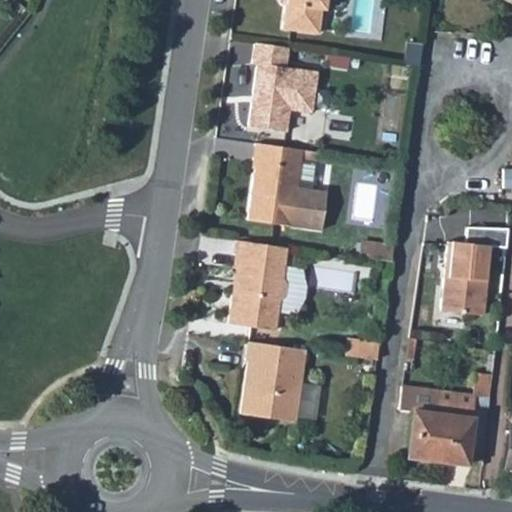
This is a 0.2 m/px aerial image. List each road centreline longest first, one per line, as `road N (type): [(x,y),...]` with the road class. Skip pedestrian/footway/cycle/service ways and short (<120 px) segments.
road 1 (residential): [(366,503),(417,182)]
road 2 (residential): [(417,182),(491,163),(509,114),(496,84),(455,73),(431,90),(425,108)]
road 3 (residential): [(169,218),(197,0)]
road 4 (residential): [(127,412),(129,368),(169,218)]
road 5 (secondary): [(366,503),(177,478)]
road 6 (residential): [(0,221),(23,229),(93,215),(169,218)]
